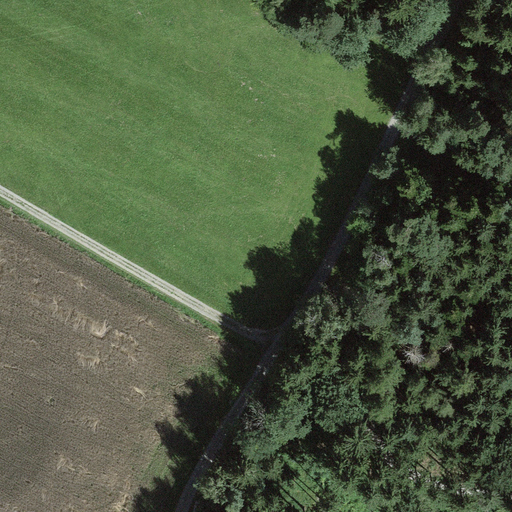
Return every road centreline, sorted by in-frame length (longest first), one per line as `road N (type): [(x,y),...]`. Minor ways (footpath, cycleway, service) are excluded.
road 1 (track): [(465,0),(181,511)]
road 2 (track): [(0,191),(274,343)]
road 3 (track): [(390,132),(511,147)]
